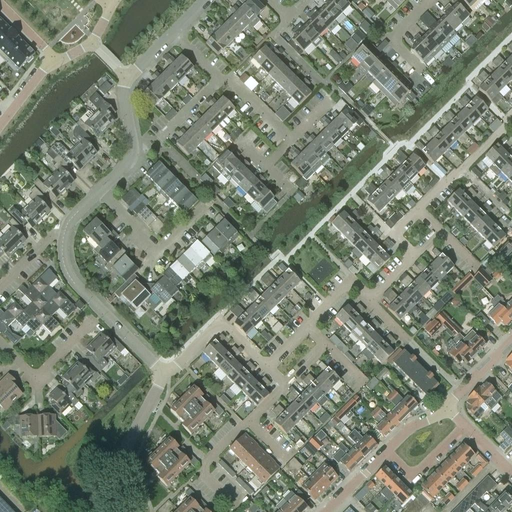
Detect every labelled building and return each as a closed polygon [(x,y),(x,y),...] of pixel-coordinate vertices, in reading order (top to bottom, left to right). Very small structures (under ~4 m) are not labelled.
[(244,6),(256,18),(264,10),(254,0),(249,0),(246,4),(242,0),(241,0),(240,2),(244,6)] [(334,22),(341,14),(327,0),(323,0),(322,2),(326,6),(322,10),(334,22)] [(327,0),(341,14),(350,6),(343,0),(327,0)] [(395,11),(398,8),(405,0),(389,0),(387,3),(395,11)] [(456,0),(456,1),(466,11),(469,8),(470,9),(474,13),(482,6),(478,1),(476,0),(456,0)] [(461,25),(469,17),(457,5),(453,10),(448,5),(445,9),(461,25)] [(260,22),(256,18),(244,6),(239,11),(235,7),(232,9),(249,25),(252,29),(260,22)] [(369,20),(374,15),(372,14),(367,8),(362,13),(369,20)] [(241,33),(249,25),(232,9),(230,12),(234,16),(229,21),(241,33)] [(453,33),(461,25),(445,9),(441,13),(445,17),(442,21),(453,33)] [(334,22),(322,10),(318,14),(314,10),(310,13),(326,30),(334,22)] [(319,37),(326,30),(310,13),(306,17),(311,22),(307,25),(319,37)] [(453,33),(442,21),(438,25),(433,20),(429,24),(448,43),(456,35),(453,33)] [(233,41),(241,33),(229,21),(224,27),(219,22),(217,25),(233,41)] [(4,23),(0,27),(0,47),(15,33),(11,29),(10,30),(4,23)] [(426,36),(441,51),(448,43),(429,24),(426,28),(430,32),(426,36)] [(233,41),(217,25),(215,27),(219,31),(214,36),(214,37),(226,48),(227,48),(229,48),(232,44),(233,42),(232,42),(233,41)] [(319,37),(307,25),(303,29),(299,25),(295,29),(311,45),(315,49),(323,41),(319,37)] [(303,53),(311,45),(295,29),(291,32),(295,37),(291,41),(303,53)] [(214,37),(214,36),(210,32),(207,34),(212,39),(206,45),(218,57),(226,48),(214,37)] [(0,57),(6,63),(7,61),(24,44),(18,37),(15,33),(0,47),(0,57)] [(441,51),(426,36),(422,40),(418,36),(414,39),(433,58),(441,51)] [(425,66),(433,58),(414,39),(410,43),(414,48),(410,52),(425,66)] [(24,44),(7,61),(17,72),(27,62),(28,63),(33,59),(32,57),(35,54),(24,44)] [(376,50),(372,46),(368,50),(364,46),(352,58),(359,66),(360,66),(376,50)] [(261,68),(277,52),(274,50),(270,54),(264,48),(252,60),(261,68)] [(379,62),(376,58),(380,54),(376,50),(360,66),(359,66),(357,69),(364,77),(367,74),(379,62)] [(244,52),(239,58),(242,61),(248,56),(244,52)] [(268,76),(280,64),(275,59),(279,55),(277,52),(261,68),(268,76)] [(169,61),(185,77),(193,69),(182,57),(176,63),(172,58),(169,61)] [(511,61),(510,60),(505,64),(498,57),(495,60),(511,77),(511,61)] [(506,86),(511,80),(511,77),(495,60),(492,64),(499,71),(494,75),(506,86)] [(178,84),(185,77),(169,61),(167,63),(171,67),(166,72),(178,84)] [(367,74),(375,81),(391,65),(387,61),(383,66),(379,62),(367,74)] [(375,81),(372,84),(380,92),(395,77),(391,73),(397,67),(393,63),(391,65),(375,81)] [(276,83),(292,67),(289,65),(285,69),(280,64),(268,76),(276,83)] [(283,91),(295,79),(290,74),(294,69),(292,67),(276,83),(283,91)] [(170,92),(178,84),(166,72),(161,78),(156,73),(154,76),(170,92)] [(506,86),(494,75),(490,79),(483,72),(480,75),(498,94),(506,86)] [(491,102),(498,94),(480,75),(476,79),(483,86),(479,90),(491,102)] [(152,87),(151,88),(162,99),(170,92),(154,76),(152,78),(156,82),(152,87)] [(387,100),(407,81),(403,77),(399,81),(395,77),(380,92),(387,100)] [(291,99),(307,82),(305,80),(300,84),(295,79),(283,91),(291,99)] [(398,104),(398,105),(405,98),(410,93),(406,89),(410,84),(407,81),(387,100),(395,107),(398,104)] [(148,90),(143,96),(150,103),(154,107),(162,99),(151,88),(152,87),(148,82),(144,86),(148,90)] [(307,82),(291,99),(299,107),(311,95),(305,89),(309,85),(307,82)] [(352,88),(348,83),(345,86),(342,83),(338,88),(345,95),(352,88)] [(96,93),(88,101),(94,107),(98,111),(93,116),(107,130),(116,122),(112,117),(116,113),(111,108),(102,99),(96,93)] [(410,93),(405,98),(411,104),(416,98),(410,93)] [(461,100),(480,119),(488,111),(476,98),(471,103),(464,97),(461,100)] [(210,102),(226,118),(235,110),(223,98),(217,104),(213,99),(210,102)] [(472,126),(480,119),(461,100),(458,103),(464,110),(460,114),(472,126)] [(219,126),(226,118),(210,102),(208,104),(212,109),(207,114),(219,126)] [(338,117),(334,113),(332,116),(336,120),(348,132),(355,124),(358,127),(363,123),(354,113),(350,117),(344,112),(338,117)] [(472,126),(460,114),(455,119),(449,112),(446,116),(464,134),(472,126)] [(211,133),(219,126),(207,114),(202,119),(197,115),(195,117),(211,133)] [(98,139),(107,130),(93,116),(85,124),(81,120),(76,125),(78,127),(85,134),(89,130),(98,139)] [(457,142),(464,134),(446,116),(442,119),(449,125),(445,129),(457,142)] [(203,141),(211,133),(195,117),(192,119),(197,124),(192,129),(203,141)] [(321,120),(319,122),(326,130),(321,135),(333,147),(340,139),(324,123),(321,120)] [(324,123),(340,139),(348,132),(336,120),(332,123),(331,124),(327,121),(324,123)] [(92,140),(85,134),(78,127),(73,132),(73,137),(80,144),(75,149),(88,162),(97,154),(88,145),(92,140)] [(457,142),(445,129),(440,134),(434,127),(430,131),(449,149),(457,142)] [(196,149),(203,141),(192,129),(186,134),(182,130),(180,132),(196,149)] [(442,157),(449,149),(430,131),(427,134),(434,141),(429,145),(442,157)] [(188,156),(196,149),(180,132),(177,135),(182,139),(176,144),(188,156)] [(325,154),(333,147),(321,135),(316,140),(312,136),(309,138),(325,154)] [(306,150),(322,166),(329,158),(309,138),(307,140),(311,145),(306,150)] [(486,158),(481,162),(489,170),(505,153),(501,149),(508,142),(504,138),(485,157),(486,158)] [(442,157),(429,145),(425,149),(419,142),(415,146),(434,165),(442,157)] [(75,149),(70,154),(60,145),(56,144),(50,150),(57,158),(57,157),(66,166),(70,162),(79,171),(88,162),(75,149)] [(294,153),(314,173),(322,166),(306,150),(301,155),(297,151),(294,153)] [(215,164),(212,167),(221,175),(235,160),(239,156),(237,154),(233,158),(227,152),(215,164)] [(294,161),(290,165),(302,177),(306,181),(314,173),(294,153),(292,156),(295,158),(294,161)] [(489,170),(488,170),(495,177),(500,172),(501,173),(511,161),(511,155),(510,158),(505,153),(489,170)] [(399,157),(417,176),(425,168),(413,156),(408,160),(402,154),(399,157)] [(69,169),(66,166),(57,157),(57,158),(53,161),(56,165),(53,168),(57,172),(52,177),(65,191),(74,182),(65,173),(69,169)] [(410,183),(417,176),(399,157),(395,161),(401,167),(398,171),(410,183)] [(240,165),(235,160),(221,175),(228,182),(231,179),(247,163),(245,161),(240,165)] [(508,181),(511,177),(511,161),(501,173),(508,181)] [(153,184),(166,171),(168,170),(162,164),(161,166),(159,163),(145,176),(153,184)] [(239,187),(250,175),(245,170),(249,166),(247,163),(231,179),(239,187)] [(386,169),(384,172),(402,190),(402,191),(406,195),(413,187),(409,183),(410,183),(398,171),(393,176),(390,173),(386,169)] [(161,192),(174,178),(175,177),(170,172),(169,173),(166,171),(153,184),(161,192)] [(394,198),(402,191),(402,190),(384,172),(380,176),(386,182),(382,186),(394,198)] [(246,195),(262,179),(260,176),(256,180),(250,175),(239,187),(246,195)] [(57,200),(65,191),(52,177),(43,186),(37,180),(33,184),(44,194),(47,190),(57,200)] [(169,200),(182,186),(183,185),(178,180),(177,181),(174,178),(161,192),(159,194),(167,202),(169,200)] [(254,202),(266,190),(260,185),(265,181),(262,179),(246,195),(254,202)] [(302,179),(295,185),(300,190),(307,184),(302,179)] [(394,198),(382,186),(377,191),(371,184),(368,188),(386,206),(394,198)] [(176,208),(190,194),(191,193),(186,188),(185,189),(182,186),(169,200),(176,208)] [(266,190),(254,202),(262,210),(263,210),(267,214),(277,204),(273,200),(274,198),(268,193),(272,188),(270,186),(266,190)] [(27,207),(41,220),(50,212),(41,203),(45,198),(35,188),(30,192),(32,194),(29,198),(32,202),(27,207)] [(379,214),(386,206),(368,188),(364,191),(371,198),(367,202),(379,214)] [(455,210),(474,192),(471,188),(464,195),(459,190),(447,202),(455,210)] [(129,208),(138,200),(130,192),(121,200),(129,208)] [(463,218),(475,206),(471,202),(477,195),(474,192),(455,210),(463,218)] [(296,196),(293,198),(296,202),(302,196),(299,193),(296,196)] [(190,194),(176,208),(185,216),(199,201),(193,195),(192,196),(190,194)] [(137,216),(145,207),(141,203),(133,212),(137,216)] [(470,226),(489,208),(485,204),(479,210),(475,206),(463,218),(470,226)] [(23,220),(32,229),(41,220),(27,207),(19,215),(13,209),(9,214),(19,224),(23,220)] [(153,215),(150,212),(145,207),(137,216),(141,220),(145,224),(153,215)] [(478,234),(490,222),(486,218),(492,211),(489,208),(470,226),(478,234)] [(339,233),(358,214),(355,210),(348,217),(344,213),(331,225),(339,233)] [(347,240),(359,228),(355,224),(362,217),(358,214),(339,233),(347,240)] [(153,231),(161,223),(157,219),(153,215),(145,224),(148,227),(153,231)] [(232,228),(219,215),(215,219),(215,222),(219,226),(215,230),(230,245),(239,236),(237,234),(232,228)] [(3,236),(17,250),(26,241),(16,232),(20,228),(12,219),(8,223),(12,227),(3,236)] [(106,229),(105,230),(95,219),(82,232),(97,247),(93,251),(98,256),(102,252),(111,243),(111,244),(118,237),(110,229),(106,229)] [(485,241),(504,223),(500,219),(494,226),(490,222),(478,234),(485,241)] [(161,223),(153,231),(157,236),(166,227),(161,223)] [(504,223),(485,241),(493,249),(505,237),(501,233),(508,226),(504,223)] [(196,238),(214,256),(219,252),(221,254),(230,245),(215,230),(210,224),(206,228),(206,231),(210,235),(206,239),(201,233),(196,238)] [(354,248),(373,229),(370,226),(363,233),(359,228),(347,240),(354,248)] [(362,256),(374,244),(370,239),(377,233),(373,229),(354,248),(362,256)] [(0,249),(8,258),(17,250),(3,236),(0,239),(0,249)] [(194,239),(191,243),(194,246),(190,250),(205,264),(212,257),(210,255),(194,239)] [(370,263),(388,245),(385,242),(379,248),(374,244),(362,256),(370,263)] [(115,248),(111,244),(111,243),(102,252),(98,256),(107,265),(104,268),(109,273),(112,270),(124,257),(125,257),(127,255),(119,247),(116,247),(115,248)] [(511,249),(507,244),(496,255),(503,262),(511,253),(511,249)] [(388,245),(370,263),(378,272),(390,260),(385,255),(392,248),(388,245)] [(434,264),(445,276),(454,268),(435,249),(431,253),(438,260),(434,264)] [(187,253),(184,250),(180,253),(196,269),(195,269),(198,271),(205,264),(190,250),(187,253)] [(177,263),(189,275),(195,269),(196,269),(180,253),(177,256),(181,259),(177,263)] [(138,271),(125,257),(124,257),(112,270),(125,283),(134,275),(138,271)] [(445,276),(434,264),(430,268),(423,262),(419,265),(438,284),(445,276)] [(182,282),(189,275),(177,263),(173,267),(170,264),(167,267),(182,282)] [(292,291),(300,283),(282,264),(278,268),(284,275),(280,279),(292,291)] [(430,291),(438,284),(419,265),(416,268),(423,275),(418,279),(430,291)] [(175,289),(182,282),(167,267),(163,270),(166,273),(163,277),(175,289)] [(49,287),(55,280),(57,279),(48,270),(31,287),(48,304),(56,295),(49,287)] [(473,279),(483,289),(492,280),(482,271),(473,279)] [(266,274),(263,277),(266,280),(285,298),(292,291),(280,279),(276,283),(266,274)] [(454,295),(472,278),(468,274),(464,278),(450,291),(454,295)] [(136,283),(139,280),(134,275),(125,283),(114,294),(119,299),(121,297),(130,305),(128,308),(133,314),(144,303),(150,297),(145,291),(147,289),(147,285),(141,285),(140,286),(136,283)] [(175,289),(163,277),(161,275),(158,278),(161,281),(158,285),(171,299),(178,292),(175,289)] [(415,283),(412,280),(408,276),(404,280),(422,299),(430,291),(418,279),(415,283)] [(263,277),(259,281),(262,284),(269,290),(265,294),(277,306),(285,298),(266,280),(263,277)] [(415,306),(422,299),(404,280),(401,283),(407,290),(403,294),(415,306)] [(161,303),(164,306),(171,299),(158,285),(156,287),(154,285),(147,285),(147,289),(145,291),(150,297),(144,303),(153,311),(161,303)] [(42,309),(48,304),(31,287),(23,296),(31,304),(23,311),(23,312),(31,320),(42,309)] [(51,318),(51,317),(59,309),(67,318),(76,309),(59,292),(56,295),(48,304),(42,309),(51,318)] [(277,306),(265,294),(260,298),(254,292),(251,295),(269,314),(277,306)] [(415,306),(403,294),(399,298),(392,292),(389,295),(407,314),(415,306)] [(262,321),(269,314),(251,295),(247,299),(253,305),(250,309),(262,321)] [(387,310),(399,322),(407,314),(389,295),(385,298),(392,305),(387,310)] [(498,297),(493,300),(511,318),(511,300),(510,302),(506,306),(498,297)] [(505,327),(511,320),(511,318),(493,300),(490,304),(494,309),(487,317),(497,326),(501,323),(505,327)] [(77,306),(82,311),(86,307),(82,302),(77,306)] [(0,330),(15,346),(30,330),(26,326),(31,320),(23,312),(23,311),(15,303),(4,314),(1,312),(0,312),(0,330)] [(343,326),(362,308),(358,305),(352,311),(347,306),(335,318),(343,326)] [(262,321),(250,309),(245,313),(239,307),(236,310),(254,328),(262,321)] [(351,334),(363,322),(358,318),(365,311),(362,308),(343,326),(351,334)] [(59,326),(51,317),(51,318),(42,309),(31,320),(26,326),(30,330),(34,334),(42,326),(51,334),(59,326)] [(246,337),(254,328),(236,310),(232,314),(238,321),(234,325),(246,337)] [(480,313),(475,318),(484,327),(489,322),(480,313)] [(464,339),(459,334),(460,334),(441,314),(436,319),(455,338),(474,357),(486,346),(472,331),(464,339)] [(358,342),(377,323),(373,320),(367,326),(363,322),(351,334),(358,342)] [(424,330),(431,337),(441,327),(434,320),(424,330)] [(366,349),(378,338),(373,333),(380,326),(377,323),(358,342),(366,349)] [(93,342),(108,357),(116,349),(120,354),(125,349),(114,338),(109,343),(101,334),(93,342)] [(216,340),(203,353),(211,361),(223,350),(218,345),(225,338),(221,335),(216,340)] [(373,357),(392,338),(389,335),(382,342),(378,338),(366,349),(373,357)] [(392,338),(373,357),(381,365),(393,353),(389,349),(395,342),(392,338)] [(450,340),(444,346),(447,354),(448,355),(458,365),(462,360),(466,365),(474,357),(455,338),(451,342),(450,340)] [(107,365),(103,361),(108,357),(93,342),(86,350),(94,358),(90,362),(100,372),(107,365)] [(344,356),(347,353),(339,345),(336,348),(344,356)] [(218,369),(237,351),(234,347),(227,354),(223,350),(211,361),(218,369)] [(401,373),(415,359),(413,357),(411,359),(404,352),(403,353),(399,349),(387,361),(391,366),(393,364),(401,373)] [(226,377),(238,365),(234,361),(240,354),(237,351),(218,369),(226,377)] [(344,356),(352,364),(355,361),(347,353),(344,356)] [(410,381),(422,369),(415,363),(417,361),(415,359),(401,373),(410,381)] [(234,384),(252,366),(249,362),(242,369),(238,365),(226,377),(234,384)] [(320,377),(332,389),(340,381),(321,362),(317,366),(324,373),(320,377)] [(100,377),(90,367),(86,371),(78,363),(70,371),(85,385),(89,381),(92,384),(100,377)] [(253,380),(249,376),(256,370),(252,366),(234,384),(241,392),(253,380)] [(375,378),(378,381),(388,372),(385,368),(375,378)] [(418,389),(432,376),(430,374),(428,376),(422,369),(410,381),(418,389)] [(80,390),(85,385),(70,371),(62,378),(71,387),(66,391),(69,393),(76,400),(83,393),(80,390)] [(332,389),(320,377),(315,382),(309,375),(305,378),(324,397),(332,389)] [(8,376),(0,384),(0,406),(5,412),(21,395),(15,389),(18,386),(8,376)] [(432,376),(418,389),(427,398),(439,386),(432,379),(434,378),(432,376)] [(249,399),(267,381),(264,378),(257,384),(253,380),(241,392),(249,399)] [(305,378),(302,382),(309,388),(305,393),(317,404),(320,408),(328,400),(324,397),(305,378)] [(267,381),(249,399),(257,408),(269,396),(264,391),(271,384),(267,381)] [(491,412),(498,405),(503,400),(487,383),(480,389),(479,388),(473,394),(484,405),(491,412)] [(194,387),(170,411),(184,425),(181,427),(190,436),(214,412),(219,417),(224,412),(207,396),(202,400),(201,399),(203,396),(194,387)] [(76,400),(69,393),(65,397),(57,389),(49,397),(54,402),(50,406),(60,416),(71,404),(74,407),(78,403),(76,400)] [(317,404),(305,393),(300,397),(293,390),(290,393),(309,412),(317,404)] [(348,391),(341,398),(346,403),(353,395),(348,391)] [(394,391),(390,395),(395,400),(400,405),(410,415),(419,406),(408,396),(404,401),(399,396),(394,391)] [(301,420),(309,412),(290,393),(286,397),(293,404),(289,408),(301,420)] [(480,408),(484,405),(473,394),(467,400),(468,401),(466,403),(470,407),(466,410),(476,420),(484,413),(480,408)] [(390,395),(386,399),(392,404),(396,409),(392,413),(402,423),(410,415),(400,405),(395,400),(390,395)] [(352,400),(345,407),(349,411),(356,404),(352,400)] [(301,420),(289,408),(285,412),(278,406),(275,409),(293,428),(301,420)] [(353,415),(349,411),(345,407),(340,411),(335,417),(339,421),(345,416),(349,420),(353,415)] [(378,408),(374,412),(379,417),(383,421),(393,432),(402,423),(392,413),(387,417),(383,413),(378,408)] [(286,435),(293,428),(275,409),(271,412),(278,419),(274,424),(286,435)] [(379,417),(374,412),(370,416),(379,425),(375,430),(385,440),(393,432),(383,421),(379,417)] [(38,437),(37,417),(20,418),(16,414),(7,423),(10,427),(20,426),(21,438),(38,437)] [(37,417),(38,437),(38,438),(55,437),(59,441),(67,433),(56,422),(54,422),(54,416),(37,417)] [(330,423),(335,427),(340,422),(335,418),(330,423)] [(511,447),(511,445),(511,433),(507,428),(500,435),(511,447)] [(351,434),(371,454),(378,447),(367,436),(363,440),(354,431),(351,434)] [(238,459),(254,443),(253,441),(252,441),(245,434),(229,450),(238,459)] [(364,460),(371,454),(351,434),(348,437),(357,446),(353,449),(364,460)] [(170,439),(146,463),(159,476),(157,478),(166,488),(190,464),(194,469),(199,464),(182,447),(178,452),(176,450),(179,448),(170,439)] [(247,467),(262,452),(255,445),(256,444),(254,443),(238,459),(247,467)] [(308,444),(304,448),(313,457),(317,453),(308,444)] [(364,460),(353,449),(349,453),(341,445),(338,448),(357,467),(364,460)] [(457,452),(468,463),(475,456),(464,445),(457,452)] [(340,450),(332,458),(338,465),(340,463),(350,474),(357,467),(340,450)] [(255,476),(272,460),(270,458),(269,459),(262,452),(247,467),(255,476)] [(461,471),(468,463),(457,452),(449,459),(461,471)] [(289,463),(298,472),(303,467),(293,458),(289,463)] [(454,478),(461,471),(449,459),(442,466),(454,478)] [(272,460),(255,476),(264,485),(280,469),(273,462),(272,460)] [(225,472),(228,469),(221,461),(218,465),(225,472)] [(294,476),(298,472),(289,463),(284,467),(294,476)] [(317,472),(330,486),(338,478),(325,465),(317,472)] [(474,469),(478,474),(482,470),(478,465),(474,469)] [(447,485),(454,478),(442,466),(435,473),(447,485)] [(385,487),(394,477),(385,468),(375,477),(385,487)] [(228,469),(225,472),(232,479),(236,476),(228,469)] [(474,478),(478,474),(474,469),(469,473),(474,478)] [(322,493),(330,486),(317,472),(309,480),(322,493)] [(440,492),(447,485),(435,473),(428,480),(440,492)] [(380,493),(385,498),(387,496),(390,499),(394,496),(403,487),(394,477),(385,487),(385,488),(380,493)] [(484,490),(487,492),(488,493),(497,484),(489,477),(486,481),(485,486),(484,490)] [(243,489),(246,486),(238,478),(235,482),(243,489)] [(460,483),(464,488),(468,484),(464,479),(460,483)] [(315,501),(322,493),(309,480),(301,488),(315,501)] [(432,499),(440,492),(428,480),(421,488),(423,490),(432,499)] [(370,491),(374,486),(370,482),(370,481),(367,484),(365,486),(366,487),(370,491)] [(460,492),(464,488),(460,483),(455,488),(460,492)] [(484,490),(485,486),(479,485),(477,495),(476,498),(478,500),(487,492),(484,490)] [(246,486),(243,489),(250,496),(253,493),(246,486)] [(264,496),(269,490),(266,487),(261,493),(264,496)] [(403,487),(394,496),(403,505),(413,496),(403,487)] [(190,499),(176,511),(207,511),(206,510),(204,511),(203,511),(202,511),(207,506),(190,489),(185,494),(190,499)] [(353,498),(358,503),(366,494),(361,489),(353,498)] [(423,490),(420,494),(428,503),(432,499),(423,490)] [(282,499),(295,511),(303,511),(307,508),(304,504),(308,500),(299,491),(295,495),(291,491),(282,499)] [(477,495),(471,493),(468,503),(469,503),(468,507),(470,509),(474,504),(481,511),(489,511),(484,506),(482,505),(478,501),(478,500),(476,498),(477,495)] [(492,498),(506,511),(511,504),(511,499),(505,493),(500,499),(494,493),(491,497),(492,498)] [(415,499),(424,507),(428,503),(420,494),(415,499)] [(445,498),(450,502),(454,498),(449,494),(445,498)] [(256,503),(261,498),(258,495),(253,500),(256,503)] [(12,511),(0,498),(0,511),(12,511)] [(445,506),(450,502),(445,498),(441,502),(445,506)] [(484,506),(489,511),(504,511),(506,511),(492,498),(484,506)] [(280,511),(295,511),(282,499),(275,507),(279,511),(280,511)] [(411,503),(420,511),(424,507),(415,499),(411,503)] [(393,505),(389,501),(384,506),(388,510),(393,505)] [(248,511),(254,505),(251,502),(245,508),(248,511)] [(469,503),(468,503),(462,502),(460,511),(459,511),(467,511),(470,509),(468,507),(469,503)] [(407,507),(412,511),(419,511),(420,511),(411,503),(407,507)]
